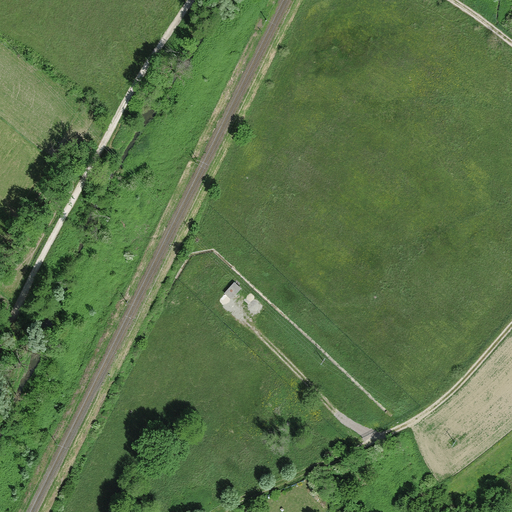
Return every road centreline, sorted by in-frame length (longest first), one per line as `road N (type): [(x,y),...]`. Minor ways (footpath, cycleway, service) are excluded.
road 1 (track): [(191,0),(131,89),(0,342)]
road 2 (track): [(511,327),(428,414),(367,444),(353,439),(242,319),(258,303)]
